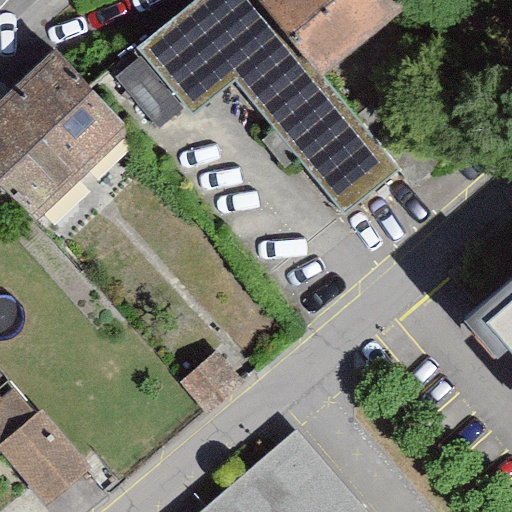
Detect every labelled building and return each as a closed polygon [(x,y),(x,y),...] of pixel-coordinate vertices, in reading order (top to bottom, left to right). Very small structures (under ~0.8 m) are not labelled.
[(254,0),(187,0),(132,45),(185,109),(230,76),(342,210),(393,168),(316,75),(254,0)] [(391,15),(379,0),(256,0),(316,75),(391,15)] [(46,54),(0,97),(0,227),(17,211),(31,225),(125,136),(46,54)] [(511,260),(443,319),(511,400),(511,260)] [(213,354),(177,385),(205,417),(241,386),(213,354)] [(38,412),(0,442),(0,467),(36,511),(86,472),(38,412)] [(357,511),(288,434),(199,511),(357,511)]
